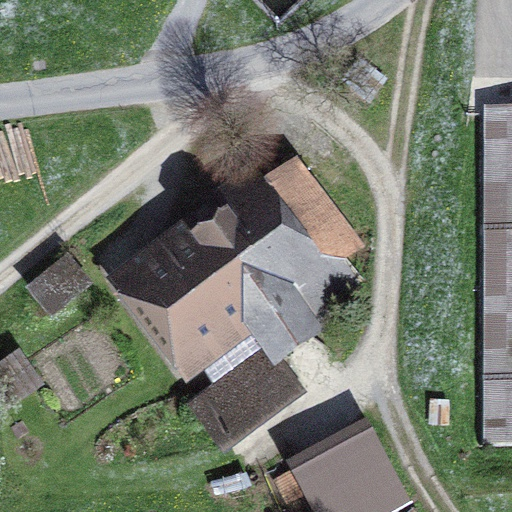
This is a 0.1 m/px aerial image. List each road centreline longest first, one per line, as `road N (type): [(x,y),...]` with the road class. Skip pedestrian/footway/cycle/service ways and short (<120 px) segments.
road 1 (track): [(0,274),(191,126),(246,69),(330,115),(389,195),(378,359),(403,437),(448,511)]
road 2 (residential): [(382,0),(246,69),(0,103)]
road 3 (track): [(389,195),(421,0)]
